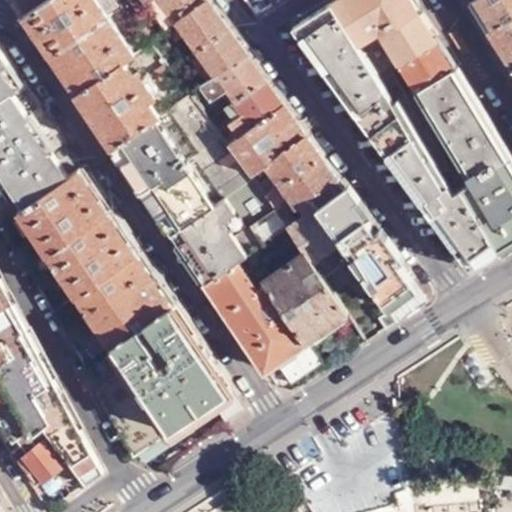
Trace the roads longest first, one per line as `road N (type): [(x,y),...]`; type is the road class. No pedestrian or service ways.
road 1 (residential): [(0,21),(278,422)]
road 2 (residential): [(253,35),(462,306)]
road 3 (residential): [(127,471),(0,226)]
road 4 (secondary): [(462,306),(278,422)]
road 5 (secondary): [(278,422),(149,504)]
road 6 (residential): [(445,0),(511,115)]
